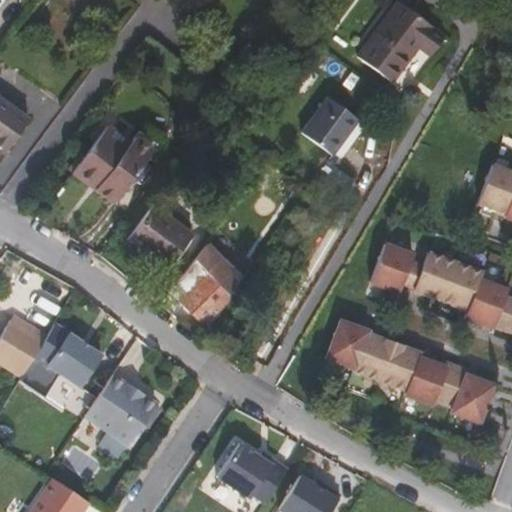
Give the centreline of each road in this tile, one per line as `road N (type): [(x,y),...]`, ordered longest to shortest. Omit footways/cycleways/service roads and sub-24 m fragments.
road 1 (residential): [(0,224),(226,376)]
road 2 (residential): [(226,376),(457,511)]
road 3 (residential): [(226,376),(134,511)]
